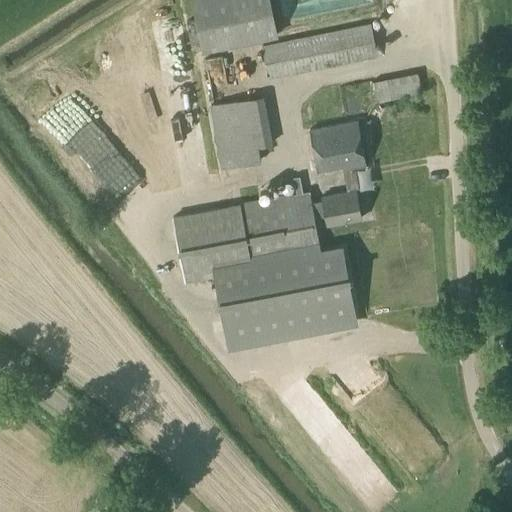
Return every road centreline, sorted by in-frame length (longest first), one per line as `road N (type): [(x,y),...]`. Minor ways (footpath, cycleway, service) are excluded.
road 1 (unclassified): [(511,472),(482,404),(473,355),(448,0)]
road 2 (unclassified): [(196,511),(0,357)]
